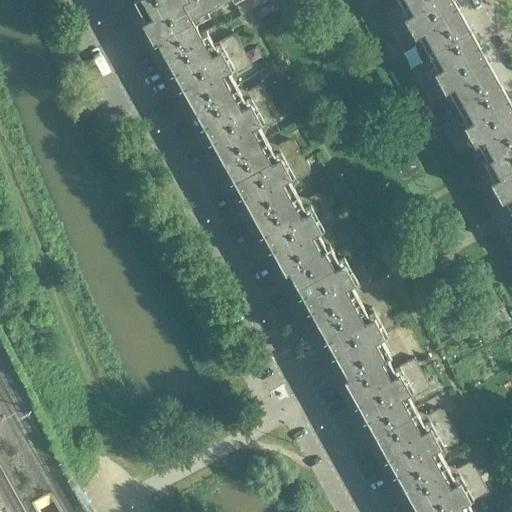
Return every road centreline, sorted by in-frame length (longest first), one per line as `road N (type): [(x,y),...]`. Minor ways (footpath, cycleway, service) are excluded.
road 1 (residential): [(371,511),(93,0)]
road 2 (track): [(0,163),(95,409),(162,481)]
